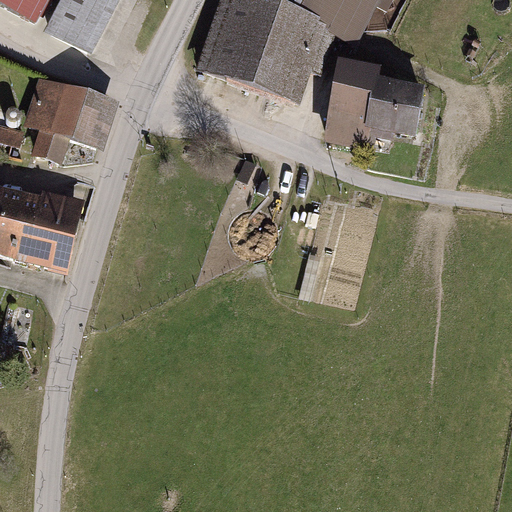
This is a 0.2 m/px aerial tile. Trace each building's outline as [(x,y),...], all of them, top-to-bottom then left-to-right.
[(5,0),(0,5),(0,9),(4,14),(38,32),(55,0),(5,0)] [(68,0),(46,41),(94,66),(129,0),(68,0)] [(220,0),(195,76),(297,111),(308,78),(320,82),(335,40),(323,36),(325,31),(317,28),(318,24),(248,0),(220,0)] [(248,0),(318,24),(317,28),(325,31),(323,36),(335,40),(354,50),(380,0),(248,0)] [(380,72),(338,65),(324,147),(365,155),(369,135),(415,143),(424,90),(378,83),(380,72)] [(103,156),(120,107),(41,80),(24,129),(40,135),(32,158),(62,169),(70,145),(103,156)] [(0,127),(0,145),(20,151),(25,134),(0,127)] [(257,167),(246,162),(238,182),(248,187),(257,167)] [(0,266),(66,282),(85,204),(43,194),(41,201),(0,190),(0,266)]
